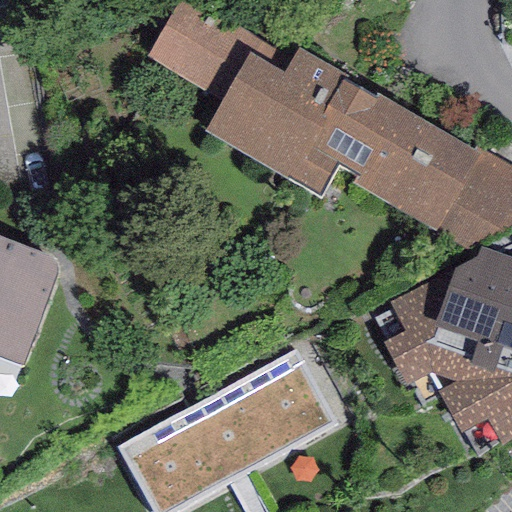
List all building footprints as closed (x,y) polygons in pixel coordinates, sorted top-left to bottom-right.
[(243,29),(190,0),(177,0),(146,56),(208,90),(243,29)] [(413,0),(315,0),(321,22),(414,1),(413,0)] [(343,71),(297,45),(281,68),(248,51),(203,128),(289,173),(285,176),(318,194),(336,161),(357,173),(353,180),(478,250),(481,245),(511,256),(511,165),(477,146),(473,149),(378,91),(374,97),(339,75),(343,71)] [(0,357),(24,366),(57,273),(56,265),(49,257),(0,238),(0,357)] [(511,256),(481,245),(478,250),(475,255),(452,264),(451,271),(387,302),(392,309),(374,320),(419,409),(441,397),(474,455),(511,432),(511,256)] [(295,347),(115,445),(151,511),(168,511),(336,421),(295,347)]
